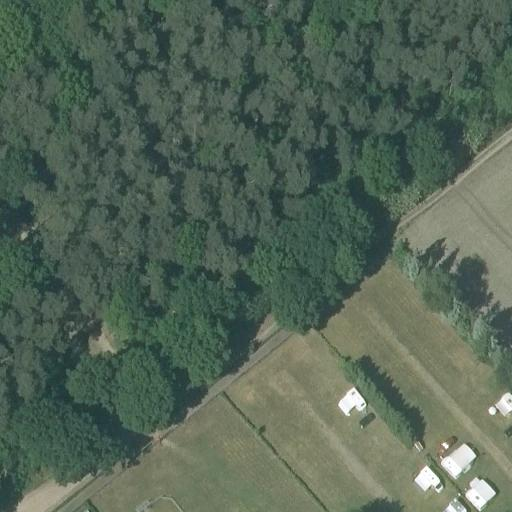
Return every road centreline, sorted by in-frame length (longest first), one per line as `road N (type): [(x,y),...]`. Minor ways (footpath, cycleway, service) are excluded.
road 1 (track): [(511,136),(33,511)]
road 2 (track): [(0,228),(55,292),(136,437)]
road 3 (track): [(511,471),(367,311)]
road 4 (track): [(393,511),(279,381)]
